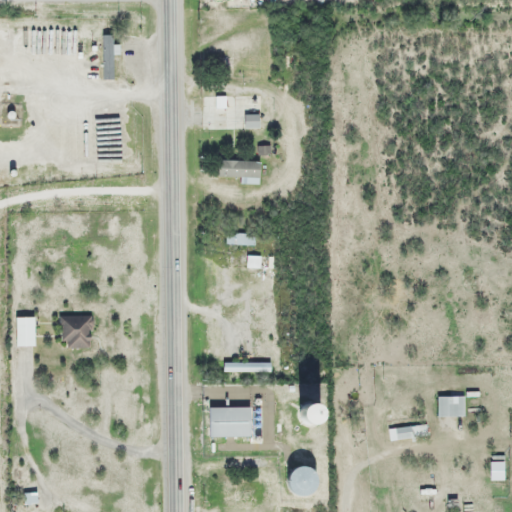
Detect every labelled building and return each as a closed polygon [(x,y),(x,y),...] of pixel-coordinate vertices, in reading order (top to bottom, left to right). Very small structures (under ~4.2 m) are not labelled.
[(99,36),(99,80),(112,80),(112,36),(99,36)] [(204,97),(204,130),(223,130),(223,97),(204,97)] [(228,128),(258,128),(258,97),(228,97),(228,128)] [(222,245),(252,246),(252,236),(222,235),(222,245)] [(59,348),(88,348),(88,316),(59,316),(59,348)] [(31,317),(12,317),(12,347),(31,347),(31,317)] [(462,418),(462,397),(434,397),(434,418),(462,418)] [(417,500),(463,500),(463,491),(417,491),(417,500)] [(33,494),(20,494),(20,506),(34,506),(33,494)] [(249,502),(219,502),(219,510),(249,510),(249,502)]
